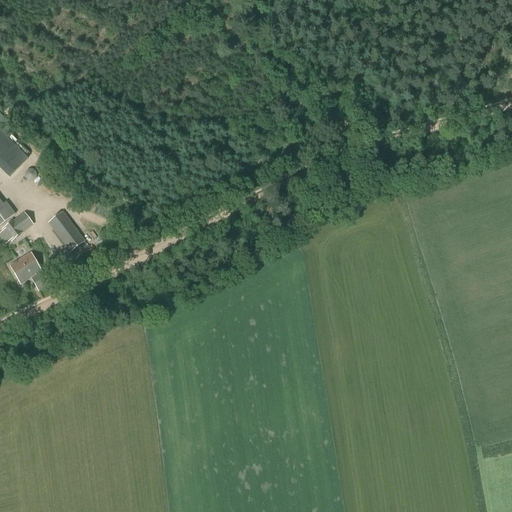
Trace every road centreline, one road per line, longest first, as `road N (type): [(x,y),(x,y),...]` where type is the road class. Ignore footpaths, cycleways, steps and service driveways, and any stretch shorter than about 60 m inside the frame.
road 1 (track): [(365,148),(0,325)]
road 2 (track): [(0,186),(170,243)]
road 3 (track): [(511,105),(365,148)]
